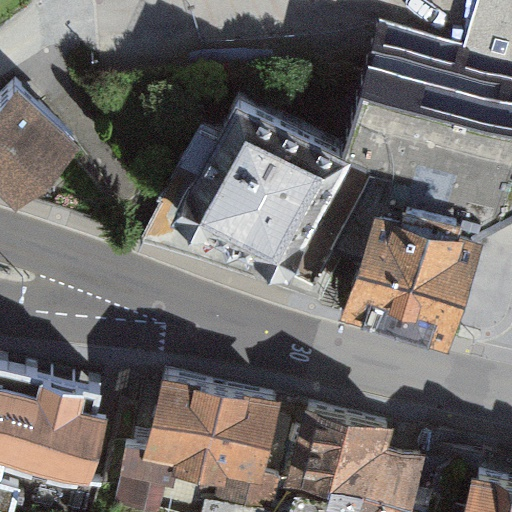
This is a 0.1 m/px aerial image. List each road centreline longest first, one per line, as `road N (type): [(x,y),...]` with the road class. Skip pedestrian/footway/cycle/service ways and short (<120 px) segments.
road 1 (tertiary): [(235,324),(511,396)]
road 2 (tertiary): [(0,237),(235,324)]
road 3 (tertiary): [(0,306),(235,324)]
